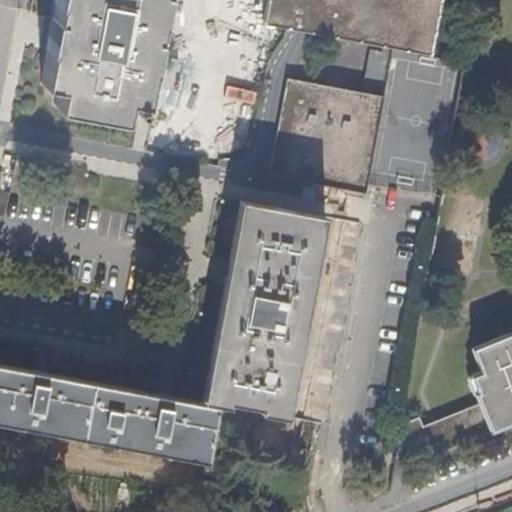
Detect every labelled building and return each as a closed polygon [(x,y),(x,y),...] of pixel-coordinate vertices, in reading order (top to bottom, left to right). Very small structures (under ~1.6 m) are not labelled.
[(158,23),(159,15),(153,14),(155,0),(53,0),(54,2),(56,3),(53,18),(57,19),(51,50),(46,49),(40,81),(58,85),(55,99),(121,112),(124,98),(140,101),(147,68),(142,67),(148,37),(153,38),(156,23),(158,23)] [(155,0),(153,14),(159,15),(162,0),(155,0)] [(267,0),(263,23),(430,54),(439,0),(267,0)] [(45,48),(46,49),(51,50),(57,19),(53,18),(51,18),(45,48)] [(154,38),(153,38),(148,37),(142,67),(147,68),(149,68),(154,38)] [(383,97),(286,79),(268,175),(364,193),(383,97)] [(119,118),(121,112),(55,99),(54,105),(119,118)] [(484,160),(488,139),(473,136),(469,157),(484,160)] [(324,217),(239,201),(227,268),(202,403),(166,396),(118,387),(51,374),(0,364),(0,423),(206,462),(216,405),(227,407),(228,403),(259,409),(259,413),(286,419),(324,217)] [(417,418),(399,426),(395,449),(422,438),(429,455),(511,421),(511,333),(471,350),(480,373),(471,377),(477,394),(474,395),(477,405),(421,428),(417,418)] [(471,397),(474,395),(477,394),(471,377),(465,379),(471,397)]
